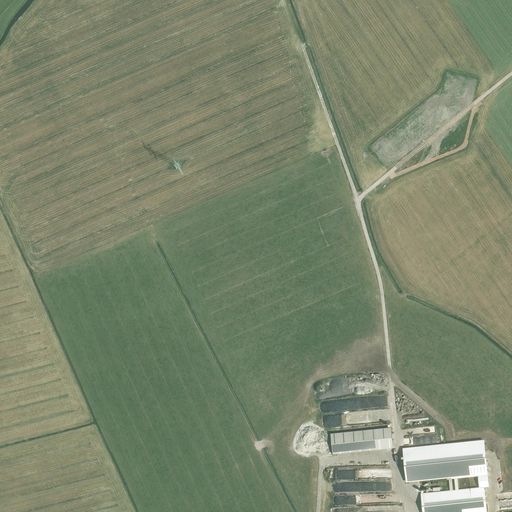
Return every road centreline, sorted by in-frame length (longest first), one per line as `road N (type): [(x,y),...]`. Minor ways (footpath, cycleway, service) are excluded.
road 1 (track): [(379,270),(401,481),(414,511)]
road 2 (track): [(357,200),(285,5)]
road 3 (track): [(511,73),(357,200)]
road 4 (track): [(319,511),(321,461),(398,451)]
